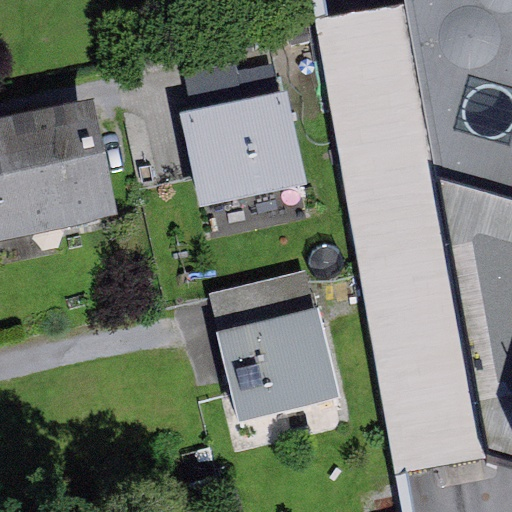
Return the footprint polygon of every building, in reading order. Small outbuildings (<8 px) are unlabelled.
[(511,0),(431,0),(426,10),(503,466),(511,468),(511,0)] [(411,481),(503,466),(426,10),(335,25),(411,481)] [(295,106),(199,126),(218,217),(314,197),(295,106)] [(108,120),(0,141),(0,249),(129,223),(108,120)] [(245,343),(334,323),(324,279),(235,299),(245,343)] [(245,343),(231,346),(252,436),(354,413),(334,323),(245,343)]
